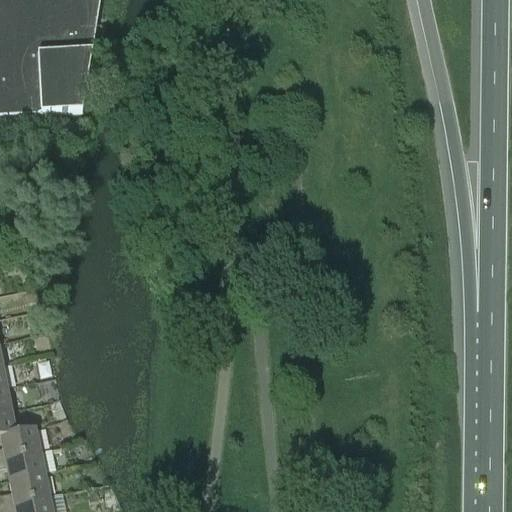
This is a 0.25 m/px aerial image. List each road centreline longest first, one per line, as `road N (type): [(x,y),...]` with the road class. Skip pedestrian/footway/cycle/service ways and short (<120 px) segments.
road 1 (motorway): [(425,0),(471,311),(487,357)]
road 2 (motorway): [(492,0),(487,357)]
road 3 (motorway): [(487,357),(484,511)]
